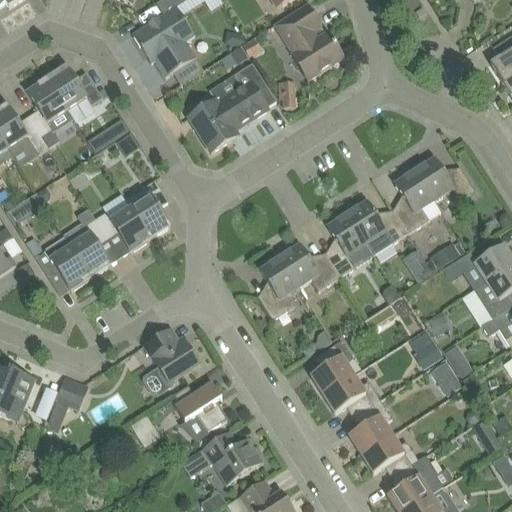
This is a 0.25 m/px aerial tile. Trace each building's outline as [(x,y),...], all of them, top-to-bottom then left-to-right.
[(27,0),(0,0),(0,10),(6,6),(9,11),(27,0)] [(268,0),(275,11),(292,0),(268,0)] [(328,36),(323,40),(318,32),(322,30),(307,8),(274,29),(308,84),(344,61),(328,36)] [(146,58),(150,55),(166,81),(197,61),(187,45),(195,40),(177,10),(164,18),(133,38),(146,58)] [(227,34),(225,46),(238,49),(246,45),(246,44),(241,37),(227,34)] [(511,39),(493,51),(499,61),(490,67),(504,88),(511,82),(511,39)] [(249,59),(262,53),(256,41),(243,47),(249,59)] [(249,61),(241,49),(230,56),(238,68),(249,61)] [(78,88),(67,70),(47,83),(68,114),(67,115),(72,124),(74,126),(94,113),(92,109),(102,102),(89,81),(78,88)] [(39,113),(29,120),(47,148),(49,152),(60,145),(54,136),(72,124),(67,115),(68,114),(47,83),(43,85),(29,94),(27,96),(39,113)] [(235,133),(269,112),(251,85),(243,90),(241,87),(189,121),(212,157),(239,139),(235,133)] [(296,98),(283,98),(283,111),(296,111),(296,98)] [(19,126),(18,126),(7,109),(0,113),(0,140),(8,154),(7,154),(12,161),(32,148),(39,158),(49,152),(47,148),(29,120),(19,126)] [(129,134),(123,124),(109,133),(116,143),(129,134)] [(117,146),(126,160),(140,151),(131,137),(117,146)] [(0,169),(3,167),(12,161),(7,154),(8,154),(0,140),(0,169)] [(424,164),(413,171),(435,206),(447,199),(453,208),(475,194),(460,170),(446,179),(435,162),(426,168),(424,164)] [(406,205),(392,214),(408,238),(429,224),(423,214),(435,206),(413,171),(402,178),(404,182),(395,187),(406,205)] [(130,211),(151,242),(171,230),(159,212),(169,205),(155,184),(145,190),(150,198),(130,211)] [(37,197),(44,207),(50,203),(51,197),(47,191),(37,197)] [(37,197),(17,210),(7,217),(14,227),(15,229),(45,210),(37,197)] [(7,201),(1,206),(7,215),(17,208),(11,199),(7,201)] [(387,251),(408,238),(392,214),(379,222),(368,205),(358,211),(356,208),(346,214),(368,249),(374,259),(387,251)] [(120,238),(131,255),(133,254),(134,255),(148,245),(147,245),(151,242),(130,211),(110,223),(106,216),(95,223),(110,244),(120,238)] [(111,268),(100,252),(99,251),(110,244),(95,223),(89,213),(78,220),(83,228),(64,239),(91,281),(111,268)] [(368,249),(346,214),(335,221),(337,225),(328,231),(339,248),(325,257),(340,281),(362,267),(356,257),(368,249)] [(0,235),(0,244),(2,247),(14,239),(7,231),(0,235)] [(27,247),(50,283),(60,276),(71,294),(73,293),(74,293),(88,284),(87,284),(91,281),(64,239),(64,240),(64,241),(42,255),(34,242),(27,247)] [(433,276),(465,256),(459,245),(454,248),(453,247),(430,261),(431,263),(427,266),(433,276)] [(289,251),(278,258),(300,292),(312,285),(318,294),(340,281),(325,257),(311,266),(300,248),(291,254),(289,251)] [(485,287),(511,269),(511,263),(503,249),(473,268),(485,287)] [(0,279),(16,269),(10,260),(7,262),(0,251),(0,279)] [(273,324),(290,313),(295,310),(288,300),(300,292),(278,258),(267,265),(269,268),(260,274),(272,291),(258,300),(273,324)] [(451,283),(471,270),(465,260),(444,273),(451,283)] [(35,276),(28,266),(17,273),(24,283),(35,276)] [(511,269),(485,287),(474,294),(493,323),(511,310),(511,300),(510,298),(511,296),(511,269)] [(398,317),(391,307),(378,316),(384,326),(398,317)] [(499,333),(511,351),(511,350),(511,310),(493,323),(482,329),(489,340),(499,333)] [(445,319),(443,315),(424,327),(432,339),(450,333),(445,319)] [(256,327),(262,337),(271,332),(264,321),(256,327)] [(175,387),(173,383),(200,367),(187,347),(182,350),(171,333),(145,349),(158,370),(156,373),(156,374),(156,376),(156,377),(162,387),(166,391),(167,392),(169,392),(171,391),(174,389),(175,387)] [(323,398),(355,378),(348,366),(353,363),(342,344),(315,361),(322,372),(311,379),(323,398)] [(307,360),(315,355),(311,348),(303,354),(307,360)] [(421,358),(428,370),(442,361),(435,349),(421,358)] [(472,373),(465,362),(455,368),(463,380),(472,373)] [(440,387),(455,378),(447,366),(432,375),(440,387)] [(18,379),(0,371),(0,418),(11,423),(16,411),(23,414),(36,383),(19,376),(18,379)] [(353,421),(380,405),(368,386),(362,390),(355,378),(323,398),(336,418),(347,411),(353,421)] [(56,405),(68,409),(77,385),(66,380),(56,405)] [(217,405),(222,402),(212,387),(196,398),(190,389),(175,399),(180,407),(176,410),(186,426),(197,418),(208,435),(228,422),(217,405)] [(480,410),(489,405),(484,396),(475,401),(480,410)] [(362,458),(393,438),(386,426),(391,423),(380,405),(353,421),(360,432),(349,439),(362,458)] [(467,416),(466,421),(470,426),(475,428),(480,425),(481,419),(477,414),(472,413),(467,416)] [(138,442),(156,431),(148,418),(130,429),(138,442)] [(511,427),(505,418),(492,426),(498,435),(511,427)] [(58,435),(62,424),(51,419),(47,430),(58,435)] [(494,437),(486,424),(473,431),(482,445),(494,437)] [(202,453),(226,490),(263,466),(248,442),(234,452),(226,439),(230,436),(230,435),(213,446),(202,453)] [(392,481),(418,464),(407,446),(400,450),(393,438),(362,458),(374,478),(385,471),(392,481)] [(493,466),(500,476),(511,470),(504,459),(493,466)] [(388,499),(396,511),(409,511),(432,498),(444,491),(436,479),(438,478),(427,460),(425,462),(424,461),(418,464),(392,481),(399,492),(388,499)] [(292,511),(282,494),(275,499),(265,484),(239,501),(246,511),(292,511)] [(219,495),(201,507),(204,511),(219,511),(227,507),(219,495)] [(455,511),(450,502),(439,510),(432,498),(409,511),(455,511)]
